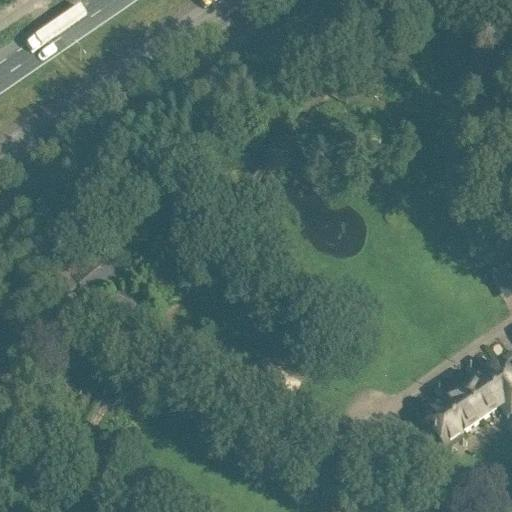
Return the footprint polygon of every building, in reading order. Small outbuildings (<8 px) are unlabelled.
[(506,299),(511,295),(511,269),(494,281),(506,299)] [(89,304),(82,317),(118,337),(126,324),(89,304)] [(135,319),(124,339),(134,344),(145,324),(135,319)] [(288,406),(301,383),(260,358),(246,380),(288,406)] [(436,442),(399,468),(407,480),(408,479),(424,468),(422,466),(431,460),(428,456),(443,446),(444,448),(462,436),(500,409),(507,420),(511,416),(511,372),(507,376),(501,367),(425,420),(430,428),(427,430),(436,442)]
